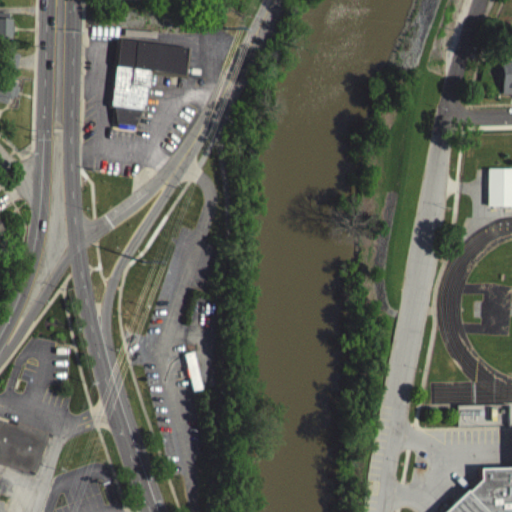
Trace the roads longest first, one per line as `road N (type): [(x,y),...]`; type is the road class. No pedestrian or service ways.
road 1 (residential): [(382,511),(434,184),(475,0)]
road 2 (primary): [(116,402),(78,267),(69,176),(73,21),(65,0)]
road 3 (primary): [(54,0),(46,23),(33,252),(0,334)]
road 4 (residential): [(171,173),(76,247),(0,354)]
road 5 (residential): [(116,402),(106,339),(111,282),(171,173)]
road 6 (residential): [(171,173),(271,0)]
